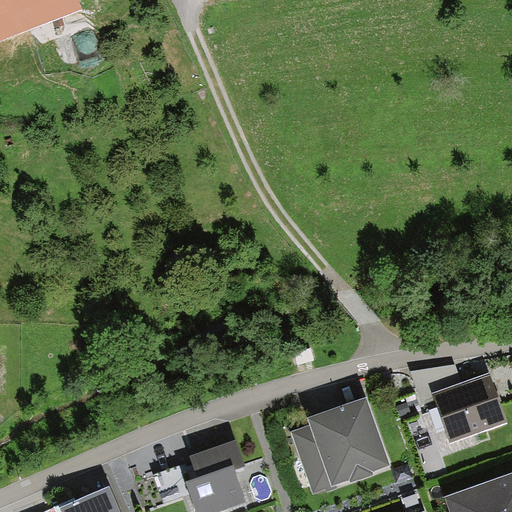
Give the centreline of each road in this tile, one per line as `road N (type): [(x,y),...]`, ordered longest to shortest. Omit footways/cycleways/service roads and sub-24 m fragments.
road 1 (residential): [(0,497),(248,396),(511,338)]
road 2 (track): [(392,360),(270,198),(178,0)]
